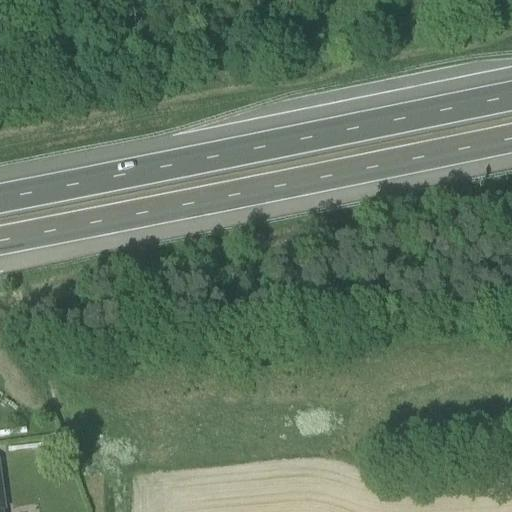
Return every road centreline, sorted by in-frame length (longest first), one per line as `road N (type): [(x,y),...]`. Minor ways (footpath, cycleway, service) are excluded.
road 1 (motorway): [(511,98),(0,201)]
road 2 (motorway): [(0,241),(511,139)]
road 3 (track): [(511,38),(0,137)]
